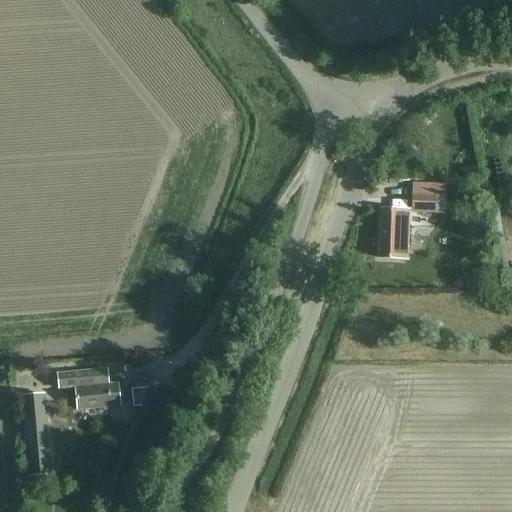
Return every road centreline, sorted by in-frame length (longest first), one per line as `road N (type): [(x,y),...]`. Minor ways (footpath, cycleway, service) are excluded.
road 1 (unclassified): [(160,511),(218,441),(310,205),(334,103)]
road 2 (unclassified): [(231,511),(392,99)]
road 3 (unclassified): [(246,0),(334,103)]
road 4 (unclassified): [(511,52),(392,99)]
